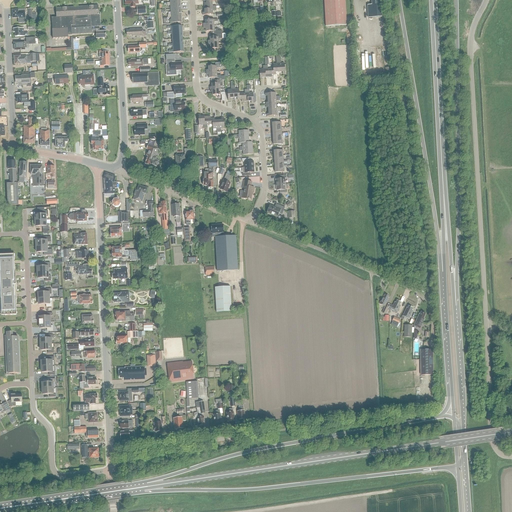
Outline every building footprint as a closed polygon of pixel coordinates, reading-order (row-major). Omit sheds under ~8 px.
[(346,25),(345,0),(323,0),(325,26),(346,25)] [(371,0),(372,5),(368,5),(368,18),(381,17),(380,0),(371,0)] [(212,6),(212,1),(206,1),(206,3),(204,3),(204,9),(216,8),(216,6),(212,6)] [(92,27),(99,27),(100,27),(100,15),(99,15),(98,6),(56,8),(56,17),(51,17),(53,39),(68,38),(68,35),(92,34),(92,33),(92,27)] [(18,10),(12,11),(13,18),(18,18),(18,19),(18,23),(25,23),(24,9),(18,9),(18,10)] [(181,16),(181,9),(170,10),(171,15),(168,15),(168,17),(171,17),(171,16),(181,16)] [(214,25),(203,26),(204,28),(206,28),(206,32),(215,31),(216,34),(222,34),(222,31),(218,31),(218,29),(214,29),(214,25)] [(92,27),(92,33),(96,32),(96,39),(106,38),(106,32),(99,32),(99,27),(92,27)] [(24,36),(23,28),(13,29),(14,33),(15,33),(15,37),(21,37),(21,36),(24,36)] [(208,43),(218,43),(218,39),(222,39),(222,34),(216,34),(216,37),(210,37),(210,41),(208,41),(208,43)] [(173,46),(183,45),(182,39),(172,39),(173,44),(169,44),(170,47),(173,47),(173,46)] [(22,42),(14,43),(14,51),(22,50),(25,50),(25,48),(26,48),(26,45),(26,42),(23,42),(22,42)] [(146,43),(139,43),(139,46),(136,46),(128,46),(129,53),(130,53),(131,53),(136,53),(137,56),(141,56),(145,51),(145,48),(146,48),(146,45),(146,43)] [(218,43),(208,43),(208,46),(210,45),(210,49),(216,48),(217,51),(223,51),(223,46),(219,46),(218,43)] [(101,57),(102,59),(109,59),(109,52),(102,52),(102,50),(99,51),(99,57),(101,57)] [(36,62),(35,54),(30,54),(30,56),(26,56),(20,56),(14,56),(15,65),(20,64),(27,64),(27,60),(30,60),(30,62),(36,62)] [(102,61),(99,61),(96,62),(96,65),(99,65),(100,68),(103,67),(103,66),(109,65),(109,59),(102,59),(102,61)] [(143,60),(142,60),(142,59),(130,59),(130,61),(128,61),(128,65),(130,65),(131,67),(142,66),(142,65),(148,65),(148,59),(143,59),(143,60)] [(182,70),(182,62),(175,63),(175,59),(166,60),(166,65),(166,76),(177,75),(176,70),(182,70)] [(206,72),(217,72),(216,68),(220,68),(220,67),(222,67),(222,63),(215,63),(215,66),(208,66),(208,70),(206,70),(206,72)] [(64,74),(72,73),(71,65),(64,66),(64,74)] [(265,66),(266,78),(272,77),(272,75),(273,75),(273,69),(268,69),(267,66),(265,66)] [(217,72),(206,72),(206,75),(208,75),(209,78),(218,78),(218,80),(222,80),(224,80),(224,76),(221,76),(221,75),(217,75),(217,72)] [(29,74),(29,75),(22,75),(22,76),(16,77),(16,84),(18,83),(18,86),(26,85),(26,84),(27,84),(27,87),(31,87),(31,79),(35,79),(35,73),(29,74)] [(147,74),(132,74),(132,77),(131,77),(132,81),(132,83),(147,83),(148,86),(159,86),(159,73),(147,73),(147,74)] [(93,75),(84,75),(80,76),(81,77),(78,77),(79,85),(81,85),(81,86),(94,85),(93,75)] [(222,80),(218,80),(213,81),(214,84),(212,84),(212,87),(210,87),(210,90),(220,89),(220,86),(222,86),(222,80)] [(166,93),(163,93),(163,98),(167,97),(167,99),(176,98),(182,98),(182,94),(186,94),(185,86),(174,87),(174,92),(166,93)] [(241,99),(241,94),(239,94),(239,89),(235,90),(235,86),(233,86),(234,98),(237,98),(237,100),(241,99)] [(110,95),(109,87),(103,87),(103,88),(98,88),(98,95),(104,95),(110,95)] [(220,89),(210,90),(210,92),(212,92),(212,95),(221,95),(222,101),(225,101),(224,92),(220,93),(220,89)] [(29,103),(28,95),(21,95),(17,96),(17,100),(17,104),(21,103),(29,103)] [(130,101),(133,101),(133,103),(143,102),(143,98),(147,97),(147,95),(132,95),(132,97),(130,97),(130,101)] [(177,103),(176,100),(170,100),(170,106),(169,106),(170,112),(175,112),(175,115),(179,115),(179,111),(185,110),(185,103),(177,103)] [(204,117),(205,129),(207,128),(207,125),(212,124),(212,119),(210,119),(210,116),(204,117)] [(23,144),(34,144),(35,117),(29,117),(29,126),(24,126),(24,137),(23,137),(23,144)] [(90,119),(89,125),(88,135),(100,135),(102,136),(107,136),(106,126),(102,126),(102,130),(100,130),(100,129),(98,129),(98,123),(96,122),(96,121),(93,121),(93,119),(90,119)] [(147,129),(147,124),(137,124),(137,128),(134,128),(134,135),(144,135),(144,129),(147,129)] [(41,129),(41,130),(40,130),(40,135),(39,135),(39,140),(40,140),(41,146),(49,146),(49,130),(47,130),(47,129),(41,129)] [(65,138),(62,138),(62,136),(57,136),(57,138),(56,138),(56,148),(64,148),(64,142),(68,142),(68,138),(65,138)] [(103,150),(104,140),(98,139),(99,136),(92,136),(92,139),(92,145),(93,145),(93,150),(94,152),(96,152),(97,151),(97,150),(103,150)] [(155,157),(159,148),(165,151),(166,145),(158,142),(158,143),(155,142),(154,146),(153,146),(148,144),(147,149),(148,150),(146,156),(147,156),(145,164),(149,166),(150,164),(156,166),(158,161),(155,160),(156,157),(155,157)] [(185,164),(185,155),(175,156),(176,165),(176,171),(187,170),(186,164),(185,164)] [(244,167),(254,167),(253,161),(249,162),(249,158),(242,159),(242,162),(244,162),(244,167)] [(10,183),(6,183),(7,206),(22,205),(22,201),(19,201),(18,183),(16,183),(15,161),(11,161),(11,160),(8,160),(8,166),(7,166),(7,169),(9,169),(10,183)] [(209,161),(208,170),(208,172),(208,184),(208,186),(208,188),(213,188),(213,180),(213,168),(218,168),(218,161),(209,161)] [(24,180),(24,177),(26,177),(27,163),(20,162),(19,179),(24,180)] [(42,175),(42,165),(30,165),(31,175),(33,175),(33,187),(44,187),(44,175),(42,175)] [(242,168),(243,173),(243,176),(250,176),(250,173),(254,172),(254,167),(244,167),(242,168)] [(116,182),(114,182),(116,177),(106,173),(104,179),(104,194),(115,193),(114,188),(117,188),(116,182)] [(223,180),(220,189),(227,192),(230,183),(229,183),(231,176),(227,174),(226,174),(223,180)] [(276,185),(285,184),(285,179),(287,178),(286,175),(278,176),(278,179),(275,179),(276,185)] [(253,193),(254,188),(251,187),(252,182),(244,181),(242,188),(244,189),(244,192),(240,191),(239,197),(242,198),(251,200),(252,192),(253,193)] [(285,184),(276,185),(276,191),(279,190),(279,193),(287,193),(286,190),(285,190),(285,184)] [(133,200),(143,203),(147,189),(139,186),(137,191),(135,190),(134,195),(133,200)] [(120,201),(117,199),(114,199),(112,202),(112,206),(115,207),(119,207),(120,204),(120,201)] [(153,206),(153,202),(148,202),(148,206),(149,206),(149,211),(143,211),(143,217),(153,217),(153,206)] [(159,211),(159,214),(159,217),(161,217),(163,230),(168,230),(167,217),(166,211),(165,202),(161,202),(161,204),(159,204),(160,207),(158,207),(159,211)] [(276,204),(275,207),(270,206),(267,213),(277,217),(278,213),(282,215),(285,208),(276,204)] [(34,221),(47,220),(46,217),(48,217),(48,211),(42,211),(42,214),(34,214),(34,221)] [(76,214),(73,214),(71,214),(68,215),(68,219),(71,221),(76,221),(76,222),(86,222),(87,217),(88,217),(88,213),(86,213),(86,211),(82,211),(82,213),(76,213),(76,214)] [(189,212),(185,212),(186,226),(190,225),(190,220),(194,220),(194,215),(195,215),(194,212),(194,211),(193,211),(190,211),(189,212)] [(121,223),(130,223),(130,214),(121,214),(121,223)] [(47,224),(47,220),(34,221),(35,227),(43,226),(43,229),(49,229),(48,224),(47,224)] [(116,228),(111,228),(111,237),(121,236),(121,232),(121,230),(128,230),(128,224),(122,224),(122,228),(121,228),(116,228)] [(212,237),(215,237),(217,271),(238,270),(235,236),(223,237),(223,233),(223,225),(211,225),(212,237)] [(73,236),(74,240),(74,245),(81,245),(87,245),(87,239),(87,234),(81,234),(81,235),(73,236)] [(35,240),(36,246),(48,246),(48,242),(51,242),(51,237),(43,237),(43,240),(35,240)] [(48,250),(48,246),(36,246),(36,253),(44,252),(44,255),(52,255),(52,250),(48,250)] [(119,257),(122,257),(122,258),(129,257),(130,261),(138,260),(138,250),(124,251),(124,248),(121,248),(121,247),(113,247),(112,248),(112,249),(112,252),(112,253),(111,254),(111,255),(112,256),(112,257),(116,256),(116,258),(119,258),(119,257)] [(69,258),(69,250),(61,251),(61,258),(69,258)] [(82,251),(78,251),(76,252),(76,259),(82,259),(88,259),(88,251),(82,251)] [(16,298),(15,298),(15,293),(16,292),(16,285),(16,277),(14,277),(14,271),(15,271),(14,254),(7,255),(0,254),(0,271),(0,272),(0,273),(0,276),(0,277),(0,293),(1,293),(1,294),(0,294),(0,297),(1,297),(1,298),(0,299),(1,316),(9,315),(17,315),(16,298)] [(36,266),(37,273),(49,272),(48,266),(50,266),(50,263),(44,263),(44,266),(36,266)] [(79,266),(77,266),(77,267),(77,275),(90,275),(92,273),(92,271),(90,270),(89,270),(89,265),(83,265),(83,266),(79,266)] [(205,275),(214,274),(213,266),(204,266),(205,275)] [(127,279),(126,268),(120,269),(114,270),(115,274),(113,274),(113,279),(127,279)] [(49,276),(49,272),(37,273),(37,279),(45,279),(45,281),(51,281),(51,276),(49,276)] [(232,312),(230,287),(215,288),(216,313),(232,312)] [(38,292),(39,298),(49,298),(49,294),(52,294),(51,289),(45,289),(46,292),(38,292)] [(129,302),(129,292),(121,293),(121,294),(114,294),(114,303),(122,302),(129,302)] [(76,302),(80,302),(80,304),(92,304),(92,300),(92,295),(76,296),(76,302)] [(389,309),(391,305),(387,303),(389,299),(388,298),(389,296),(385,295),(384,296),(383,296),(379,304),(384,306),(381,312),(385,314),(388,309),(389,309)] [(49,298),(39,298),(39,305),(46,304),(46,307),(52,307),(52,302),(50,302),(49,298)] [(393,306),(391,305),(389,309),(397,313),(401,305),(400,304),(400,302),(397,300),(396,302),(395,302),(393,306)] [(409,319),(413,310),(412,310),(412,308),(409,306),(408,308),(407,307),(403,316),(402,316),(400,318),(403,320),(405,317),(409,319)] [(419,313),(415,322),(413,326),(420,329),(424,318),(426,314),(421,312),(420,314),(419,313)] [(39,316),(40,322),(50,322),(50,316),(53,316),(52,313),(46,313),(47,316),(39,316)] [(93,324),(93,319),(93,315),(82,316),(82,324),(93,324)] [(50,322),(40,322),(40,329),(47,328),(47,331),(53,331),(53,326),(50,326),(50,322)] [(404,325),(403,337),(411,337),(414,337),(415,334),(413,334),(414,331),(414,328),(412,328),(412,325),(404,325)] [(79,336),(81,336),(85,336),(85,337),(89,336),(88,335),(94,335),(93,330),(81,331),(81,333),(72,333),(73,340),(79,339),(79,336)] [(138,331),(135,331),(129,332),(127,332),(128,336),(117,336),(117,340),(117,344),(127,343),(130,343),(130,338),(138,338),(138,331)] [(6,375),(14,375),(14,373),(19,373),(18,337),(13,337),(12,332),(7,332),(7,335),(5,336),(6,375)] [(40,338),(41,344),(51,344),(51,338),(53,338),(53,335),(47,335),(47,338),(40,338)] [(51,348),(51,344),(41,344),(41,351),(48,350),(48,353),(54,353),(54,348),(51,348)] [(433,375),(433,350),(420,350),(420,375),(433,375)] [(155,356),(147,356),(147,366),(155,366),(155,356)] [(41,360),(42,366),(52,366),(52,360),(54,360),(54,357),(48,357),(48,360),(41,360)] [(169,382),(194,379),(191,361),(167,364),(169,382)] [(86,367),(86,364),(84,364),(70,365),(71,371),(79,370),(80,373),(95,371),(96,370),(96,367),(94,366),(86,367)] [(123,380),(144,379),(144,376),(146,376),(146,370),(144,370),(144,366),(134,366),(134,365),(131,365),(131,367),(125,368),(125,369),(119,369),(119,378),(123,377),(123,380)] [(52,366),(42,366),(42,373),(49,372),(49,375),(55,375),(55,372),(52,372),(52,366)] [(96,378),(85,378),(85,375),(80,376),(80,383),(84,382),(84,389),(88,388),(88,385),(96,384),(96,378)] [(42,382),(42,388),(53,388),(53,382),(55,382),(55,379),(49,379),(49,382),(42,382)] [(186,399),(198,399),(197,382),(185,382),(186,399)] [(53,388),(42,388),(43,395),(50,394),(50,397),(56,397),(56,394),(53,394),(53,388)] [(132,393),(139,392),(145,392),(144,388),(127,389),(128,392),(119,393),(120,401),(128,400),(128,402),(132,402),(132,393)] [(11,407),(13,406),(16,406),(15,402),(22,402),(22,394),(11,394),(11,400),(8,402),(11,407)] [(97,398),(97,394),(90,395),(84,395),(85,403),(90,403),(90,404),(96,404),(96,398),(97,398)] [(196,403),(197,414),(194,414),(195,418),(197,418),(198,426),(205,425),(204,416),(203,416),(203,414),(205,413),(203,402),(196,403)] [(234,420),(233,409),(229,409),(229,412),(226,413),(228,421),(228,422),(231,422),(231,421),(234,420)] [(221,422),(220,414),(220,410),(215,411),(216,415),(213,416),(214,423),(215,423),(215,424),(217,424),(217,423),(221,422)] [(88,414),(85,414),(85,420),(88,419),(88,423),(98,422),(97,413),(88,414)] [(187,421),(186,415),(177,417),(177,418),(173,419),(175,429),(183,428),(182,421),(187,421)] [(163,431),(161,422),(158,422),(158,420),(153,420),(154,429),(154,431),(155,431),(155,432),(156,433),(159,433),(159,432),(163,431)] [(99,438),(99,429),(87,430),(87,427),(74,427),(75,433),(86,433),(86,438),(99,438)] [(98,448),(89,449),(89,458),(99,458),(98,448)]
